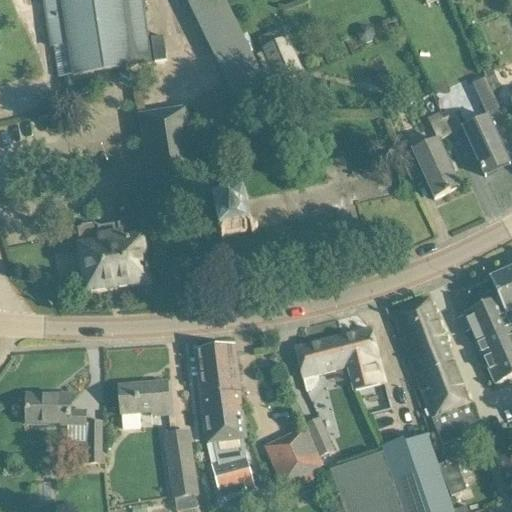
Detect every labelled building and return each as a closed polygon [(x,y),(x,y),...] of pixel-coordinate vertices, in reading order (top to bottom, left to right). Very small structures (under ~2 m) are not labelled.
[(43,0),(51,49),(54,48),(58,79),(72,77),(72,79),(135,70),(135,67),(152,64),(142,0),(43,0)] [(192,0),(240,107),(271,93),(228,0),(192,0)] [(262,49),(264,53),(258,55),(270,85),(276,82),(278,85),(303,75),(288,38),(262,49)] [(499,141),(511,136),(486,79),(472,86),(487,119),(463,130),(485,178),(511,167),(499,141)] [(436,97),(441,110),(452,105),(447,92),(436,97)] [(451,136),(463,130),(456,115),(453,108),(441,114),(451,136)] [(143,116),(153,191),(196,185),(186,109),(143,116)] [(441,114),(428,120),(431,126),(438,141),(438,142),(438,141),(451,136),(441,114)] [(406,137),(393,143),(411,182),(423,176),(435,201),(451,194),(451,193),(460,189),(438,141),(438,142),(438,141),(413,153),(406,137)] [(222,235),(219,239),(223,242),(226,238),(249,232),(252,235),(255,232),(254,231),(256,230),(258,227),(257,224),(254,222),(252,223),(250,221),(246,203),(248,199),(244,197),(241,202),(218,207),(215,205),(212,210),(217,213),(222,235)] [(78,231),(87,293),(149,284),(148,278),(151,276),(149,268),(146,267),(139,222),(135,220),(122,222),(119,225),(99,228),(95,226),(82,228),(78,231)] [(511,270),(497,277),(490,280),(499,300),(511,327),(511,270)] [(467,322),(460,325),(465,335),(472,332),(494,382),(496,387),(511,379),(511,327),(499,300),(464,315),(467,322)] [(481,432),(429,301),(392,316),(444,447),(481,432)] [(364,391),(385,386),(379,361),(371,331),(342,338),(350,368),(347,369),(353,394),(358,393),(369,418),(379,415),(375,402),(370,403),(368,395),(364,391)] [(319,376),(347,369),(350,368),(342,338),(295,350),(303,380),(304,380),(307,394),(311,393),(314,391),(319,383),(319,376)] [(234,347),(197,352),(199,372),(208,445),(214,444),(218,464),(212,466),(220,497),(241,492),(254,488),(246,461),(244,441),(245,440),(236,367),(234,347)] [(122,415),(123,430),(140,429),(139,414),(153,413),(153,417),(170,415),(169,405),(168,385),(120,389),(121,409),(122,416),(122,415)] [(27,413),(27,428),(68,428),(85,428),(85,425),(85,423),(85,414),(70,414),(70,397),(28,397),(28,410),(27,410),(27,413)] [(305,425),(306,429),(318,459),(334,453),(321,419),(305,425)] [(83,444),(83,465),(101,465),(101,423),(85,423),(85,425),(85,428),(85,444),(83,444)] [(318,459),(306,429),(264,449),(282,488),(286,486),(289,493),(320,478),(318,473),(323,471),(318,459)] [(190,432),(163,436),(173,502),(174,501),(175,511),(184,511),(198,510),(196,498),(200,497),(190,432)] [(511,438),(510,433),(488,441),(511,503),(511,438)] [(384,454),(330,473),(343,509),(344,511),(453,511),(428,439),(430,438),(430,437),(406,445),(404,442),(382,449),(384,454)] [(446,464),(439,467),(452,498),(467,492),(457,466),(470,461),(464,445),(451,450),(452,455),(443,459),(446,464)]
